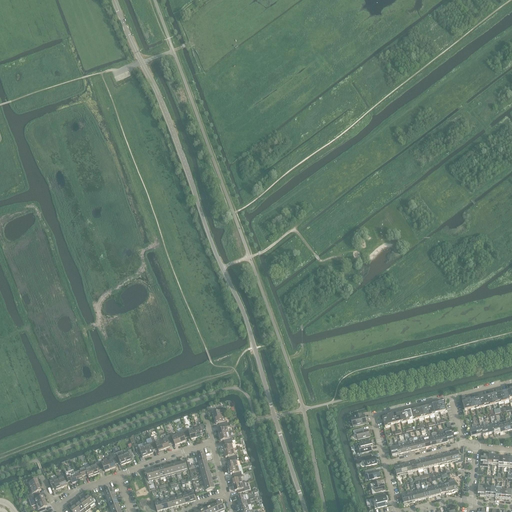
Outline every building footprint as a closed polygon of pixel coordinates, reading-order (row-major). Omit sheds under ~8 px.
[(501,393),(504,402),(509,401),(506,390),(506,391),(501,393)] [(496,394),(498,404),(504,402),(501,393),(496,394)] [(490,395),(493,405),(498,404),(496,394),(490,395)] [(493,405),(490,395),(485,397),(487,406),(493,405)] [(473,398),(468,400),(470,409),(475,408),(476,409),(473,398)] [(473,398),(476,409),(482,408),(479,398),(474,399),(474,398),(473,398)] [(470,409),(468,400),(462,401),(464,411),(470,409)] [(438,403),(440,413),(441,415),(446,413),(443,402),(438,403)] [(440,413),(438,403),(432,405),(432,406),(435,414),(440,413)] [(427,407),(429,417),(435,415),(435,414),(432,406),(427,407)] [(213,413),(214,419),(224,416),(222,411),(224,410),(223,408),(216,409),(217,412),(213,413)] [(416,410),(418,420),(424,418),(421,408),(416,410)] [(416,410),(410,411),(413,421),(418,420),(416,410)] [(396,424),(393,414),(387,416),(388,417),(390,425),(391,425),(396,424)] [(351,418),(353,427),(364,424),(366,423),(364,415),(362,416),(361,415),(355,416),(355,417),(351,418)] [(220,424),(221,426),(228,424),(227,422),(226,422),(224,416),(214,419),(216,425),(220,424)] [(388,417),(382,418),(385,428),(391,426),(391,425),(390,425),(388,417)] [(497,421),(500,433),(505,432),(503,423),(499,424),(499,422),(498,421),(497,421)] [(487,423),(485,423),(488,435),(493,434),(494,434),(492,426),(492,424),(488,425),(488,423),(487,423)] [(228,424),(221,426),(221,429),(217,430),(219,436),(229,433),(227,427),(228,427),(228,424)] [(477,436),(474,424),(472,425),(472,426),(473,428),(469,429),(471,438),(477,436)] [(474,424),(477,436),(482,435),(481,427),(481,426),(477,427),(476,425),(475,424),(474,424)] [(205,430),(204,425),(199,426),(200,427),(194,429),(197,438),(202,437),(201,433),(204,432),(204,431),(205,430)] [(185,430),(187,437),(190,436),(191,440),(197,438),(194,429),(188,430),(188,429),(185,430)] [(356,433),(358,440),(370,437),(368,430),(363,432),(362,429),(353,431),(354,434),(356,433)] [(182,432),(177,434),(181,444),(186,442),(185,438),(187,437),(185,430),(182,431),(182,432)] [(445,431),(448,443),(453,441),(451,432),(447,433),(447,431),(446,430),(445,431)] [(229,433),(219,436),(221,441),(225,440),(225,443),(232,441),(232,438),(230,439),(229,433)] [(435,433),(434,433),(437,445),(442,444),(440,435),(436,436),(436,434),(435,433)] [(171,435),(168,436),(171,443),(174,442),(175,446),(181,444),(177,434),(172,436),(171,435)] [(166,438),(161,440),(164,450),(170,448),(168,444),(171,443),(168,436),(166,437),(166,438)] [(422,436),(425,448),(431,447),(429,438),(425,439),(425,436),(424,436),(422,436)] [(413,439),(411,439),(414,451),(420,450),(418,441),(414,441),(414,439),(413,439)] [(152,442),(155,449),(157,448),(159,452),(164,450),(161,440),(155,442),(155,441),(152,442)] [(232,441),(225,443),(226,446),(222,447),(224,452),(233,450),(232,444),(233,444),(232,441)] [(360,451),(361,454),(372,451),(371,448),(373,448),(372,444),(371,444),(371,441),(360,444),(360,447),(358,448),(359,451),(360,451)] [(402,441),(400,442),(403,454),(409,452),(407,443),(403,444),(403,442),(402,441)] [(144,447),(148,456),(153,454),(152,450),(155,449),(152,442),(149,443),(150,444),(144,447)] [(398,455),(395,446),(392,447),(391,444),(389,445),(390,448),(392,457),(398,455)] [(137,451),(134,452),(136,456),(141,454),(142,458),(148,456),(144,447),(139,449),(139,447),(136,448),(137,451)] [(129,452),(123,455),(127,464),(132,462),(131,459),(134,458),(133,457),(136,456),(134,452),(132,453),(131,450),(128,451),(129,452)] [(229,457),(230,460),(237,458),(236,455),(235,455),(233,450),(224,452),(225,458),(229,457)] [(452,452),(455,463),(455,465),(463,463),(463,456),(459,457),(458,451),(452,452)] [(121,466),(127,464),(123,455),(122,452),(114,455),(115,456),(117,463),(120,462),(121,466)] [(196,458),(198,463),(207,461),(205,455),(196,458)] [(366,466),(366,467),(377,464),(376,463),(378,463),(377,460),(376,461),(375,457),(372,458),(371,455),(362,458),(362,461),(364,460),(365,463),(364,463),(364,467),(366,466)] [(488,465),(489,456),(483,455),(483,458),(481,458),(480,467),(488,468),(488,465)] [(112,459),(107,461),(110,470),(116,468),(115,464),(117,463),(115,456),(112,457),(112,459)] [(237,458),(230,460),(231,462),(227,464),(228,469),(238,466),(236,461),(238,461),(237,458)] [(101,461),(98,463),(101,469),(103,468),(105,472),(110,470),(107,461),(101,463),(101,461)] [(198,463),(199,469),(208,466),(207,461),(198,463)] [(179,463),(182,472),(188,471),(185,462),(179,463)] [(101,469),(98,463),(96,464),(96,465),(91,467),(94,476),(100,474),(98,470),(101,469)] [(400,465),(402,476),(408,474),(408,473),(407,474),(405,464),(400,465)] [(402,476),(400,465),(394,467),(397,477),(402,476)] [(208,466),(199,469),(201,474),(210,472),(208,466)] [(238,466),(228,469),(230,475),(234,474),(235,476),(242,475),(243,474),(241,466),(238,466)] [(94,476),(91,467),(85,469),(85,468),(82,469),(85,475),(87,474),(89,478),(94,476)] [(163,468),(157,469),(160,479),(165,477),(163,468)] [(85,475),(82,469),(79,470),(80,471),(74,473),(78,482),(83,480),(82,476),(85,475)] [(152,471),(154,480),(160,479),(157,469),(152,471)] [(367,474),(369,481),(380,478),(378,471),(374,472),(373,469),(365,471),(366,474),(367,474)] [(65,473),(66,475),(68,482),(71,481),(72,484),(78,482),(74,473),(73,470),(65,473)] [(154,480),(152,471),(146,473),(149,482),(154,480)] [(201,474),(202,480),(211,477),(210,472),(201,474)] [(58,479),(62,488),(67,486),(66,482),(68,482),(66,475),(63,476),(64,477),(58,479)] [(242,475),(235,476),(235,479),(231,480),(233,486),(243,483),(241,478),(242,477),(242,475)] [(202,480),(204,485),(213,483),(211,477),(202,480)] [(28,483),(30,489),(39,485),(37,480),(33,481),(32,479),(26,481),(27,484),(28,483)] [(62,488),(58,479),(53,481),(52,480),(49,481),(53,490),(55,489),(56,490),(62,488)] [(449,483),(451,494),(457,492),(456,489),(458,488),(458,485),(455,486),(454,479),(450,480),(451,482),(449,483)] [(374,487),(376,493),(385,491),(384,485),(381,485),(380,482),(373,484),(374,487)] [(213,483),(204,485),(205,491),(215,489),(213,483)] [(245,483),(243,483),(233,486),(235,492),(239,491),(239,493),(246,491),(250,490),(249,487),(246,488),(245,483)] [(480,497),(485,497),(486,487),(486,485),(478,484),(477,494),(480,494),(480,497)] [(31,495),(32,497),(39,495),(38,492),(41,491),(39,485),(30,489),(32,494),(31,495)] [(104,492),(106,498),(115,495),(112,489),(104,492)] [(188,494),(190,503),(196,501),(194,492),(193,490),(187,492),(188,494)] [(410,493),(407,494),(409,504),(415,503),(415,502),(414,502),(412,493),(411,491),(410,491),(410,493)] [(84,493),(81,495),(90,507),(95,503),(89,496),(87,497),(84,493)] [(188,494),(182,496),(185,505),(190,503),(188,494)] [(409,504),(407,494),(401,495),(404,506),(409,504)] [(39,495),(32,497),(29,499),(32,507),(36,505),(45,502),(43,496),(40,497),(39,495)] [(90,507),(81,495),(79,497),(82,501),(80,503),(86,511),(92,509),(90,507)] [(117,500),(115,495),(106,498),(108,503),(117,500)] [(237,500),(238,503),(249,500),(247,495),(232,499),(233,501),(237,500)] [(374,506),(375,510),(387,507),(386,503),(387,503),(387,501),(388,500),(388,499),(389,499),(388,498),(388,497),(387,497),(387,496),(386,496),(385,495),(375,498),(375,499),(373,500),(372,500),(372,501),(371,501),(371,502),(372,503),(372,504),(373,505),(374,505),(374,506)] [(182,496),(177,497),(179,506),(185,505),(182,496)] [(177,497),(171,499),(174,508),(179,506),(177,497)] [(174,508),(171,499),(166,500),(168,509),(174,508)] [(72,502),(79,511),(86,511),(80,503),(78,504),(75,500),(72,502)] [(119,505),(117,500),(108,503),(110,509),(119,505)] [(168,509),(166,500),(160,502),(163,511),(168,509)] [(249,500),(238,503),(239,506),(235,507),(235,510),(248,506),(251,505),(249,500)] [(36,505),(38,511),(37,511),(42,511),(45,511),(44,509),(48,507),(45,502),(36,505)] [(79,511),(72,502),(70,504),(73,508),(70,509),(72,511),(79,511)] [(158,511),(163,511),(160,502),(155,503),(157,511),(158,511)] [(216,504),(219,511),(221,511),(225,510),(221,502),(216,504)]
